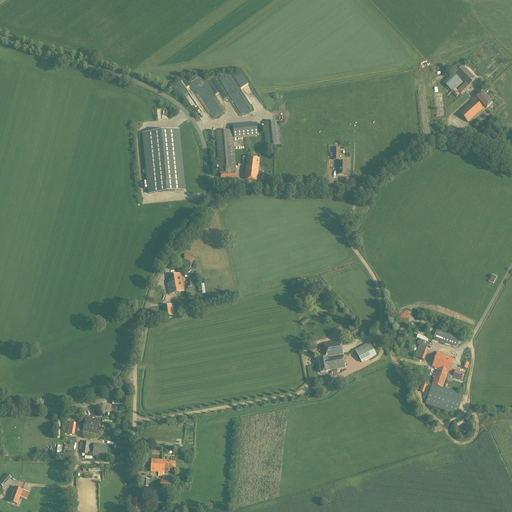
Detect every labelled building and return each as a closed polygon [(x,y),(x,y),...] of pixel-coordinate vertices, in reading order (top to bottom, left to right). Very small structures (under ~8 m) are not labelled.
[(468,86),(476,79),(463,65),(461,66),(458,63),(452,68),(456,72),(455,73),(465,83),(468,86)] [(462,82),(454,73),(443,83),(451,92),(451,93),(456,98),(460,94),(455,89),(462,82)] [(476,100),(475,100),(479,104),(481,102),(486,97),(482,92),(476,97),(477,98),(475,100),(476,100)] [(486,108),(492,103),(486,97),(481,102),(479,104),(475,100),(460,114),(467,123),(483,109),(485,107),(486,108)] [(263,122),(265,146),(281,145),(278,121),(263,122)] [(184,191),(178,130),(143,134),(149,194),(184,191)] [(220,185),(237,183),(236,172),(233,130),(216,131),(219,173),(220,185)] [(330,156),(333,157),(333,161),(339,161),(339,148),(333,148),(333,153),(330,153),(330,156)] [(259,167),(258,166),(259,159),(247,157),(246,166),(244,180),(257,181),(259,167)] [(346,175),(347,162),(338,162),(338,175),(346,175)] [(190,269),(195,259),(185,254),(180,265),(190,269)] [(169,295),(184,291),(181,274),(167,277),(169,284),(167,284),(169,295)] [(493,284),(497,277),(492,275),(489,282),(493,284)] [(162,317),(174,316),(173,305),(161,306),(162,317)] [(433,338),(457,347),(459,339),(436,330),(433,338)] [(419,341),(418,341),(416,344),(426,347),(427,344),(425,343),(425,341),(426,341),(427,338),(417,335),(416,338),(420,339),(419,341)] [(318,359),(319,365),(329,364),(329,360),(330,360),(330,358),(343,356),(340,342),(325,344),(327,357),(318,359)] [(361,363),(376,355),(369,343),(355,351),(361,363)] [(443,388),(443,387),(446,378),(449,379),(451,375),(453,376),(455,371),(451,370),(454,360),(436,353),(432,367),(438,369),(432,384),(443,388)] [(329,371),(345,368),(343,356),(330,358),(330,360),(329,360),(329,364),(319,365),(321,373),(329,372),(329,371)] [(455,371),(453,376),(453,378),(461,381),(464,374),(455,371)] [(464,395),(443,387),(443,388),(432,384),(425,404),(456,415),(464,395)] [(90,432),(93,419),(85,418),(83,431),(90,432)] [(100,420),(93,419),(90,432),(98,434),(100,420)] [(74,435),(76,423),(70,422),(66,422),(64,433),(74,435)] [(69,445),(65,444),(64,453),(72,454),(74,442),(70,442),(69,445)] [(90,455),(91,443),(82,442),(80,454),(90,455)] [(174,472),(175,462),(169,462),(169,461),(152,460),(151,472),(168,473),(168,472),(174,472)] [(7,473),(0,479),(0,483),(3,487),(11,478),(7,473)] [(149,488),(150,480),(141,479),(140,487),(149,488)] [(169,490),(170,481),(161,480),(160,489),(169,490)] [(17,505),(23,490),(15,487),(10,502),(17,505)] [(140,511),(140,499),(131,500),(131,511),(140,511)]
